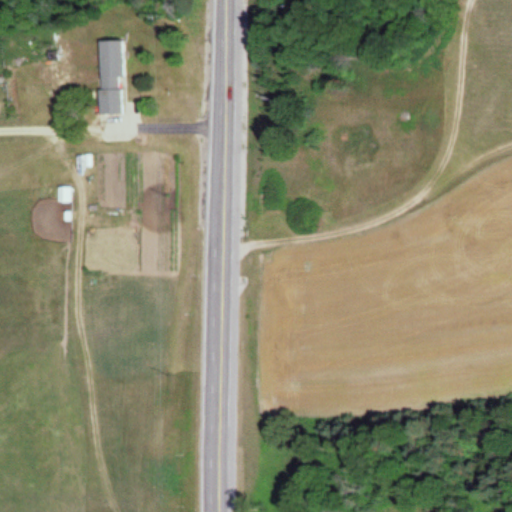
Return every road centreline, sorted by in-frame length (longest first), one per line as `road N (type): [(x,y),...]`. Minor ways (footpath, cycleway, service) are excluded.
road 1 (primary): [(221,511),(225,0)]
road 2 (track): [(224,247),(368,225),(408,203),(450,146),(468,0)]
